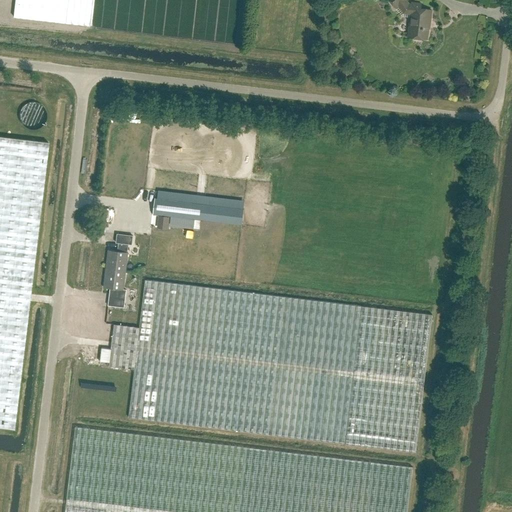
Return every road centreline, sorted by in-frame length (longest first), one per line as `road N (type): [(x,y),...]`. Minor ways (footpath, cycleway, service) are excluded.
road 1 (unclassified): [(87,72),(32,511)]
road 2 (unclassified): [(491,112),(87,72)]
